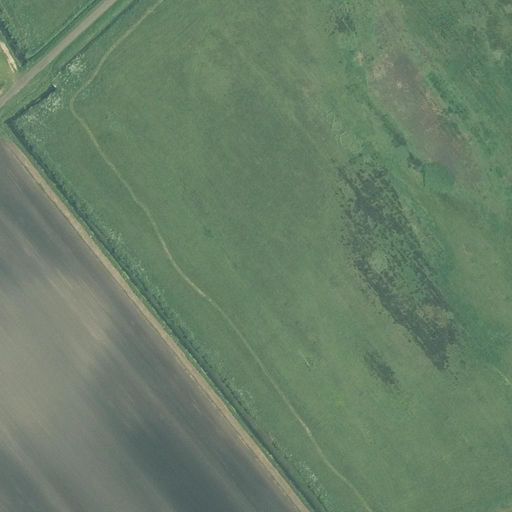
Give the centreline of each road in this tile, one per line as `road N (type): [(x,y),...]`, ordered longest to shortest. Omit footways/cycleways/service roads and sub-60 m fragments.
road 1 (track): [(306,511),(0,124)]
road 2 (unclassified): [(0,103),(112,0)]
